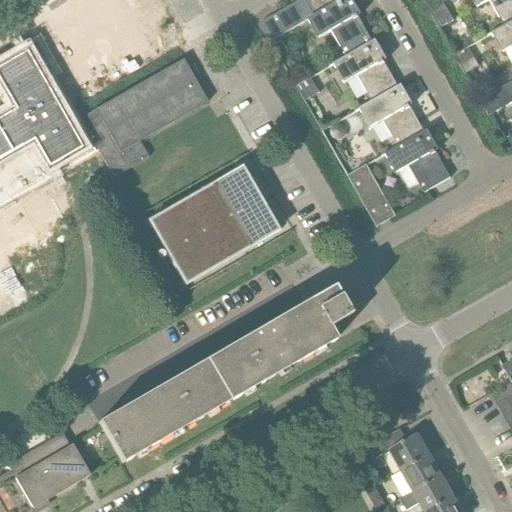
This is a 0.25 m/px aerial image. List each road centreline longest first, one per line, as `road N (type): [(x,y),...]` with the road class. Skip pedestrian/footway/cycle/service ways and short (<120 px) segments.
road 1 (residential): [(136,511),(414,352)]
road 2 (residential): [(93,411),(358,256)]
road 3 (residential): [(221,17),(358,256)]
road 4 (residential): [(491,179),(390,0)]
road 5 (residential): [(506,511),(414,352)]
road 6 (residential): [(358,256),(491,179)]
